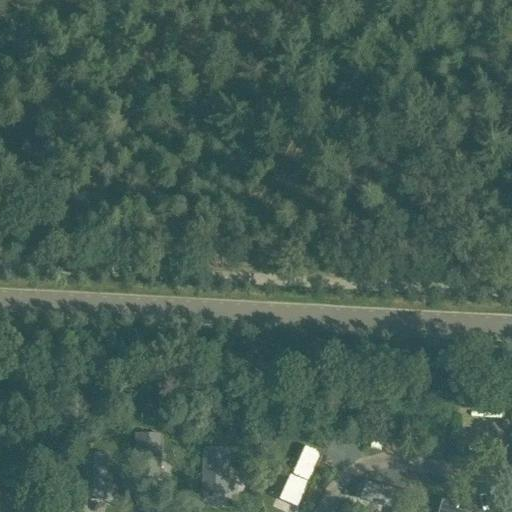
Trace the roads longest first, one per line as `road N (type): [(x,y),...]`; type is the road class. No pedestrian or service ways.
road 1 (primary): [(511,329),(0,301)]
road 2 (track): [(511,246),(0,222)]
